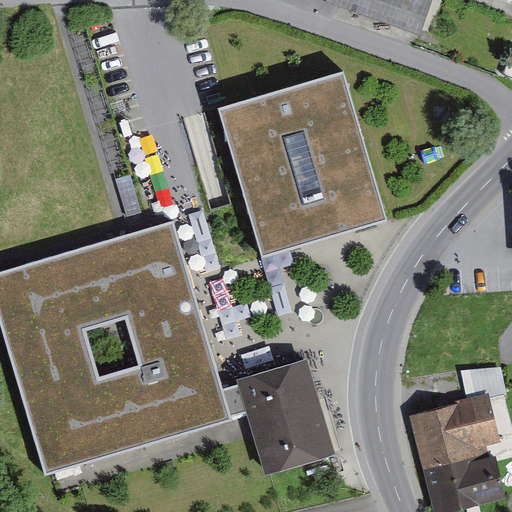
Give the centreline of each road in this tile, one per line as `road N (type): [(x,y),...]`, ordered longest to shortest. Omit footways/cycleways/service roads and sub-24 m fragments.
road 1 (secondary): [(411,511),(383,423),(389,332),(444,232),(511,162)]
road 2 (residential): [(254,0),(485,80),(511,104)]
